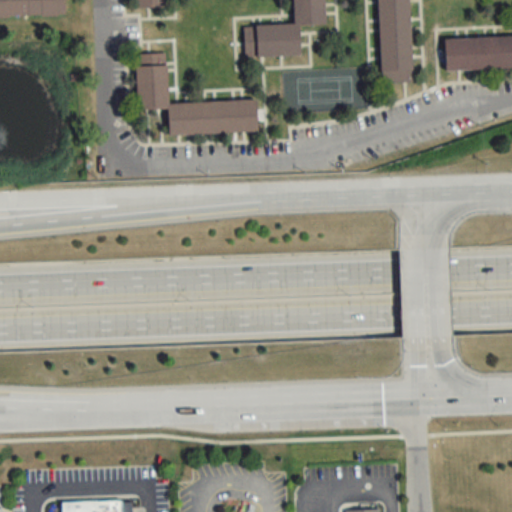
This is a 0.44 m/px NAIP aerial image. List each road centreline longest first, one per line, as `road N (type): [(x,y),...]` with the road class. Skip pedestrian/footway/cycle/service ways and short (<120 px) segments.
road 1 (residential): [(511,97),(463,103),(294,156),(137,160),(113,125),(108,0)]
road 2 (motorway): [(511,269),(0,288)]
road 3 (motorway): [(0,332),(511,314)]
road 4 (secondary): [(511,185),(164,197)]
road 5 (secondary): [(231,401),(431,395)]
road 6 (tertiary): [(0,408),(168,402)]
road 7 (motorway): [(0,396),(168,402)]
road 8 (motorway): [(164,197),(0,228)]
road 9 (tertiary): [(164,197),(0,201)]
